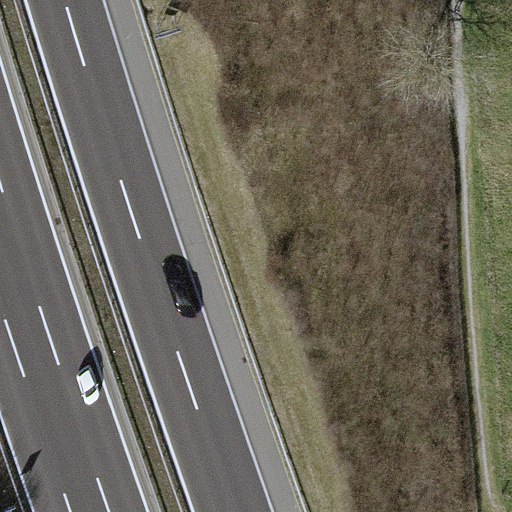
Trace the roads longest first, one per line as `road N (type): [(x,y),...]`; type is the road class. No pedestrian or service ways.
road 1 (motorway): [(235,511),(66,0)]
road 2 (motorway): [(0,236),(92,511)]
